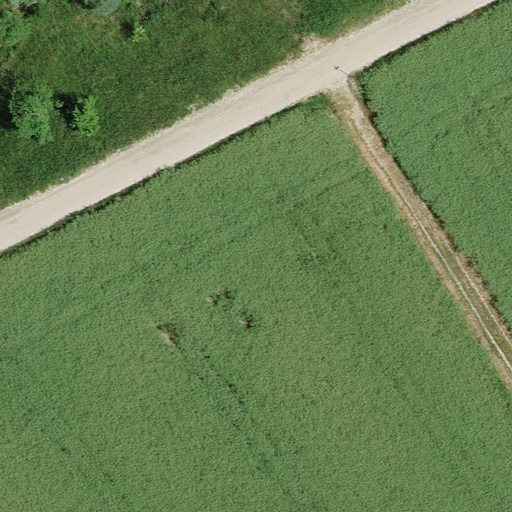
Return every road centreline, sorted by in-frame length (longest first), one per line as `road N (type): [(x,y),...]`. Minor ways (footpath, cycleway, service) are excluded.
road 1 (track): [(472,0),(0,240)]
road 2 (track): [(511,350),(332,71)]
